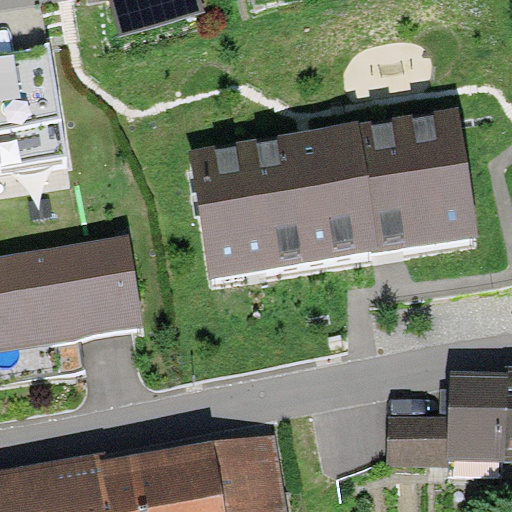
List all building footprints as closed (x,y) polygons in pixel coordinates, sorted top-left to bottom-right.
[(206,0),(113,0),(124,39),(211,15),(206,0)] [(0,174),(70,163),(50,44),(0,52),(0,174)] [(469,117),(201,159),(221,287),(489,246),(469,117)] [(128,241),(0,262),(0,386),(85,373),(80,344),(144,333),(128,241)] [(505,466),(507,381),(450,381),(450,392),(441,392),(441,418),(390,418),(390,470),(448,471),(448,466),(505,466)] [(110,460),(0,479),(0,511),(286,511),(274,441),(112,471),(110,460)]
